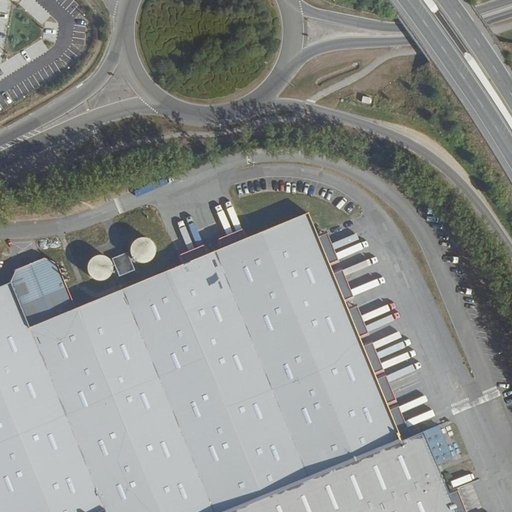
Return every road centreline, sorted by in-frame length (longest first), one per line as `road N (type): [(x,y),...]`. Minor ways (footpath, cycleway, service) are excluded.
road 1 (primary): [(241,107),(305,108),(402,139),(438,161),(478,202),(511,256)]
road 2 (secondary): [(286,57),(416,39),(511,13)]
road 3 (secondary): [(509,0),(440,21),(386,26),(286,3)]
road 4 (primary): [(405,0),(511,164)]
road 5 (secondary): [(0,152),(161,99)]
road 6 (secondary): [(127,46),(83,93),(0,145)]
